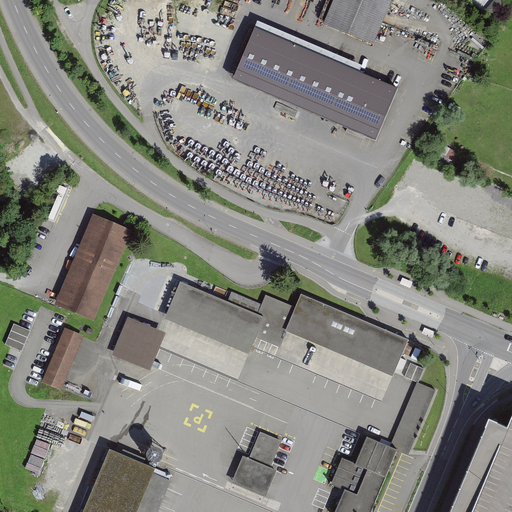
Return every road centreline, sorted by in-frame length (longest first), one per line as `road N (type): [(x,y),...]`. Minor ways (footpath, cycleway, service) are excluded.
road 1 (primary): [(476,333),(164,190),(70,103),(13,0)]
road 2 (track): [(95,181),(33,124),(0,70)]
